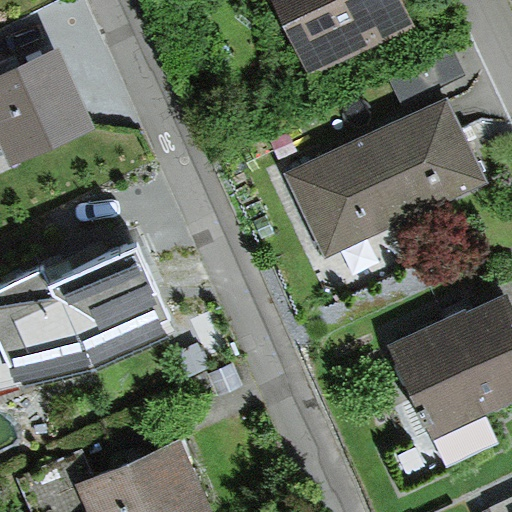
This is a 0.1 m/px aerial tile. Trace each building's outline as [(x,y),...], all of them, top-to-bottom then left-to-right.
[(400,0),(275,0),(314,77),(414,27),(400,0)] [(54,49),(0,74),(0,138),(1,138),(11,159),(88,123),(54,49)] [(445,99),(288,173),(327,254),(484,180),(445,99)] [(43,269),(0,288),(0,388),(94,366),(169,333),(131,249),(51,282),(43,269)] [(511,308),(506,295),(390,347),(433,442),(511,406),(511,308)] [(85,511),(212,511),(180,438),(73,485),(85,511)] [(511,511),(511,496),(478,511),(511,511)]
